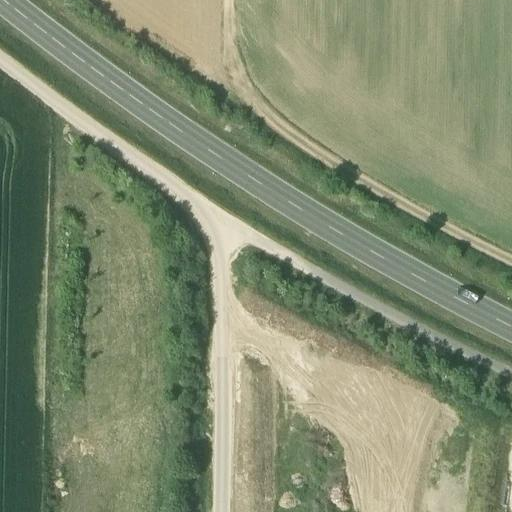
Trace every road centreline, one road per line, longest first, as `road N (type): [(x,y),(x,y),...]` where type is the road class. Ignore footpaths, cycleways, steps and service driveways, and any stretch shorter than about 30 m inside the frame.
road 1 (secondary): [(511,329),(372,257),(249,179),(1,0)]
road 2 (track): [(511,262),(255,110),(240,76)]
road 3 (track): [(217,264),(211,220),(0,61)]
road 4 (track): [(217,264),(217,511)]
